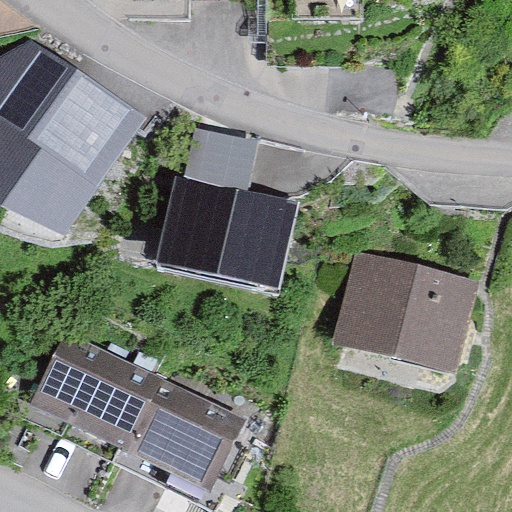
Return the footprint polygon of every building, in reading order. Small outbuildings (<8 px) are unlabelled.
[(100,0),(100,21),(235,28),(236,7),(235,0),(100,0)] [(235,0),(236,7),(368,14),(368,0),(235,0)] [(0,194),(7,203),(97,241),(173,133),(36,38),(0,57),(0,194)] [(186,139),(171,193),(160,190),(133,295),(251,326),(279,221),(234,210),(248,156),(186,139)] [(439,392),(471,290),(354,255),(319,355),(439,392)] [(19,425),(107,471),(108,468),(152,384),(64,339),(19,425)] [(243,455),(229,448),(241,426),(153,381),(152,384),(108,468),(192,511),(195,511),(209,487),(223,494),(243,455)]
